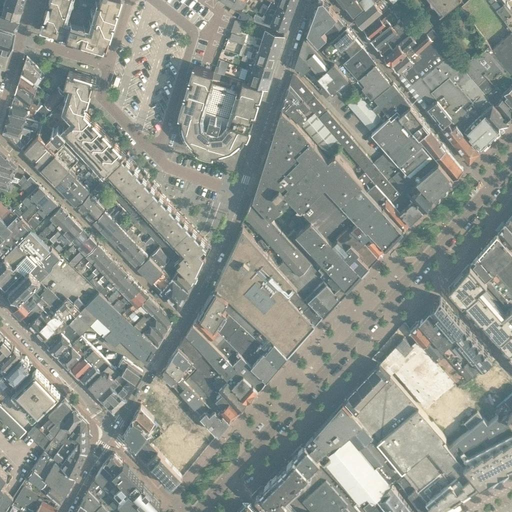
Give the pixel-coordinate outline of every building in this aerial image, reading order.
[(3,5),(4,5),(20,10),(22,2),(16,0),(3,0),(4,0),(3,5)] [(45,0),(37,29),(64,38),(65,37),(78,41),(77,42),(105,50),(116,12),(114,11),(115,7),(116,7),(118,0),(98,0),(89,30),(61,22),(68,0),(45,0)] [(247,0),(234,0),(231,6),(241,12),(248,0),(247,0)] [(296,0),(271,0),(271,2),(293,10),(296,0)] [(318,0),(312,17),(307,30),(317,42),(322,48),(331,39),(327,34),(322,29),(338,14),(325,0),(318,0)] [(351,12),(354,16),(371,1),(372,0),(341,0),(344,4),(346,3),(352,12),(351,12)] [(372,0),(371,1),(354,16),(362,27),(387,6),(382,0),(372,0)] [(435,0),(444,11),(457,0),(435,0)] [(511,71),(511,39),(479,0),(468,0),(461,7),(461,8),(465,13),(487,42),(511,71)] [(273,23),(285,28),(286,28),(293,10),(271,2),(270,2),(263,15),(255,12),(253,16),(254,18),(254,19),(272,26),(273,23)] [(496,8),(504,18),(511,11),(505,2),(496,8)] [(0,9),(0,14),(17,19),(20,10),(4,5),(2,10),(0,9)] [(378,47),(404,25),(404,26),(405,25),(400,20),(392,26),(385,18),(392,12),(388,7),(379,16),(363,29),(371,38),(378,47)] [(419,32),(422,36),(432,27),(421,13),(417,16),(425,27),(419,32)] [(0,25),(14,29),(17,19),(0,14),(0,25)] [(346,25),(338,14),(322,29),(327,34),(331,39),(346,25)] [(234,19),(231,28),(240,31),(244,21),(234,19)] [(346,25),(331,39),(322,48),(331,58),(355,36),(356,35),(347,24),(346,25)] [(0,45),(0,46),(4,47),(3,50),(7,51),(9,44),(9,45),(12,37),(12,36),(14,29),(0,25),(0,45)] [(384,54),(402,39),(409,32),(404,26),(404,25),(378,47),(384,54)] [(263,38),(281,44),(284,34),(261,26),(259,31),(264,32),(263,38)] [(441,98),(438,100),(442,104),(454,95),(461,105),(454,111),(460,118),(474,103),(481,111),(493,101),(478,84),(479,83),(478,83),(462,66),(463,65),(452,51),(432,27),(422,36),(410,48),(405,52),(413,60),(400,72),(401,73),(413,64),(439,96),(441,98)] [(240,31),(231,28),(228,38),(240,42),(243,32),(240,31)] [(331,58),(322,48),(317,42),(307,30),(295,66),(296,66),(302,73),(306,68),(312,74),(314,73),(316,76),(318,74),(334,60),(331,58)] [(413,37),(409,32),(402,39),(410,48),(422,36),(419,32),(413,37)] [(331,58),(334,60),(338,65),(363,44),(355,36),(331,58)] [(277,55),(281,44),(263,38),(261,38),(259,42),(261,43),(259,49),(277,55)] [(392,64),(405,52),(410,48),(402,39),(384,54),(392,64)] [(502,92),(511,82),(511,72),(501,59),(493,49),(492,48),(487,42),(481,47),(484,50),(476,57),(474,55),(473,55),(471,56),(471,57),(470,59),(467,59),(467,61),(466,62),(463,63),(464,64),(463,65),(462,66),(478,83),(486,76),(502,92)] [(363,44),(338,65),(349,77),(352,81),(356,78),(375,62),(374,62),(366,53),(368,52),(362,45),(363,45),(363,44)] [(258,54),(256,59),(274,65),(277,55),(259,49),(257,48),(256,53),(258,54)] [(413,60),(405,52),(392,64),(399,72),(400,72),(413,60)] [(35,85),(37,86),(37,85),(36,84),(44,73),(27,55),(21,74),(35,85)] [(254,64),(253,70),(271,75),(274,65),(256,59),(254,58),(252,63),(254,64)] [(219,66),(226,68),(228,62),(221,60),(219,66)] [(333,91),(349,77),(338,65),(334,60),(318,74),(326,83),(333,91)] [(390,81),(375,63),(375,62),(356,78),(371,96),(390,81)] [(401,73),(427,106),(437,98),(438,100),(441,98),(439,96),(413,64),(401,73)] [(190,81),(189,80),(185,91),(187,92),(185,96),(184,95),(180,108),(182,108),(181,113),(179,113),(179,115),(179,117),(179,119),(179,121),(180,123),(180,124),(180,126),(181,128),(182,131),(183,133),(184,135),(185,136),(185,137),(186,139),(188,141),(191,144),(192,145),(193,146),(194,145),(198,148),(198,149),(199,150),(202,151),(205,152),(207,152),(209,153),(213,153),(213,152),(218,152),(218,153),(221,153),(223,153),(225,152),(228,151),(230,150),(232,149),(234,148),(236,147),(238,146),(240,144),(241,143),(243,141),(244,139),(246,137),(248,134),(247,133),(249,129),(250,129),(253,117),(252,116),(254,112),(255,113),(258,102),(257,101),(258,97),(259,98),(263,86),(243,80),(240,90),(211,81),(211,79),(227,84),(230,76),(194,65),(190,76),(191,77),(190,81)] [(267,86),(271,75),(253,70),(248,68),(244,79),(267,86)] [(64,144),(79,159),(83,163),(92,172),(99,179),(99,178),(127,152),(87,109),(85,109),(86,106),(88,106),(97,76),(73,69),(81,72),(81,73),(69,69),(65,83),(69,84),(66,96),(43,120),(39,135),(24,149),(25,150),(26,149),(32,156),(31,158),(40,167),(64,144)] [(293,72),(290,83),(307,103),(316,96),(296,74),(293,72)] [(21,74),(18,84),(34,95),(34,94),(39,96),(41,91),(36,89),(37,86),(35,85),(21,74)] [(493,101),(509,120),(511,117),(511,102),(502,92),(486,76),(478,83),(479,83),(478,84),(493,101)] [(379,99),(382,102),(399,89),(393,81),(380,91),(383,95),(379,99)] [(511,82),(502,92),(511,102),(511,82)] [(307,103),(290,83),(282,106),(292,114),(297,119),(311,107),(307,103)] [(326,83),(319,90),(326,97),(333,91),(326,83)] [(18,84),(15,93),(29,106),(29,107),(34,113),(37,105),(31,102),(34,95),(18,84)] [(53,94),(44,103),(51,109),(65,95),(58,88),(57,88),(52,93),(53,94)] [(386,105),(389,102),(392,106),(405,96),(399,89),(382,102),(384,105),(385,104),(386,105)] [(369,129),(381,118),(359,94),(347,104),(369,129)] [(452,117),(448,120),(453,125),(456,122),(463,131),(471,140),(472,138),(481,148),(498,130),(481,111),(474,103),(460,118),(454,111),(461,105),(454,95),(442,104),(452,117)] [(410,221),(423,208),(405,188),(400,192),(373,162),(353,139),(316,96),(307,103),(311,107),(314,111),(313,112),(341,143),(387,195),(410,221)] [(400,112),(402,110),(410,103),(405,96),(392,106),(390,107),(391,108),(390,109),(391,111),(396,107),(400,112)] [(19,101),(18,99),(13,98),(9,112),(25,117),(28,109),(27,108),(22,106),(22,104),(18,103),(19,101)] [(427,106),(426,106),(431,113),(442,104),(438,100),(437,98),(427,106)] [(34,113),(41,120),(51,109),(44,103),(42,104),(39,101),(37,105),(34,113)] [(493,101),(481,111),(498,130),(509,120),(493,101)] [(463,168),(446,147),(410,103),(402,110),(414,126),(412,128),(454,177),(463,168)] [(452,117),(442,104),(431,113),(441,125),(448,120),(452,117)] [(386,246),(402,229),(403,228),(379,203),(380,202),(362,182),(362,181),(336,151),(329,158),(294,118),(290,115),(292,114),(282,106),(254,195),(272,216),(291,197),(293,199),(293,198),(300,206),(301,208),(301,207),(306,213),(311,217),(325,233),(342,217),(349,211),(367,229),(368,228),(386,246)] [(434,197),(454,177),(412,128),(398,111),(389,119),(387,117),(371,132),(387,150),(410,176),(413,173),(434,197)] [(40,122),(25,117),(9,112),(6,123),(22,128),(24,123),(38,128),(40,122)] [(328,154),(341,143),(313,112),(307,118),(306,118),(301,123),(328,154)] [(448,120),(441,125),(470,160),(479,150),(471,140),(463,131),(456,122),(453,125),(448,120)] [(30,130),(22,128),(6,123),(3,131),(7,132),(6,134),(17,145),(21,149),(34,136),(29,135),(30,130)] [(40,167),(55,183),(69,169),(76,162),(79,159),(64,144),(40,167)] [(0,159),(14,165),(18,166),(18,163),(0,145),(0,159)] [(423,208),(424,207),(434,197),(413,173),(410,176),(387,150),(373,162),(400,192),(405,188),(423,208)] [(158,189),(160,187),(127,152),(99,178),(101,181),(105,185),(109,189),(132,213),(138,220),(145,227),(148,230),(194,280),(211,245),(158,189)] [(13,170),(14,165),(0,159),(0,171),(11,175),(13,176),(15,171),(13,170)] [(62,189),(75,176),(69,169),(55,183),(62,189)] [(11,175),(0,171),(0,188),(6,190),(10,179),(19,182),(21,184),(27,178),(23,175),(20,178),(13,176),(11,175)] [(39,184),(30,175),(27,178),(21,184),(30,193),(39,184)] [(82,182),(75,176),(62,189),(68,196),(82,182)] [(101,189),(105,185),(101,181),(94,187),(99,192),(101,189)] [(89,190),(82,182),(68,196),(76,203),(89,190)] [(39,184),(30,193),(23,200),(29,207),(29,206),(46,190),(39,184)] [(41,207),(52,196),(46,190),(29,206),(29,207),(23,213),(21,214),(25,218),(38,204),(41,207)] [(85,212),(98,200),(90,192),(77,205),(85,212)] [(101,203),(98,200),(85,212),(92,219),(114,198),(111,194),(101,203)] [(387,195),(380,202),(379,203),(403,228),(410,221),(387,195)] [(55,199),(52,196),(41,207),(37,211),(44,217),(58,202),(55,199)] [(301,272),(311,262),(289,237),(253,197),(252,197),(245,214),(284,256),(300,273),(301,272)] [(99,226),(101,228),(112,217),(109,213),(116,206),(119,210),(123,207),(116,199),(93,221),(99,226)] [(57,224),(68,212),(61,205),(49,216),(53,220),(38,235),(42,238),(57,224)] [(13,210),(20,216),(21,214),(23,213),(16,206),(13,210)] [(106,234),(108,236),(119,224),(116,221),(126,210),(123,207),(119,210),(112,217),(101,228),(106,234)] [(300,207),(293,214),(302,224),(310,217),(300,207)] [(378,254),(386,246),(368,228),(367,229),(349,211),(342,217),(351,226),(378,254)] [(59,236),(75,220),(68,212),(57,224),(60,227),(49,237),(53,241),(58,236),(59,236)] [(119,224),(108,236),(115,243),(126,232),(123,228),(130,221),(134,224),(135,223),(138,220),(132,213),(119,224)] [(28,221),(34,227),(38,223),(32,216),(28,221)] [(332,240),(325,233),(311,217),(296,230),(315,251),(348,287),(362,271),(332,240)] [(351,226),(342,217),(325,233),(332,240),(337,235),(346,244),(351,240),(360,249),(358,251),(369,263),(378,254),(351,226)] [(0,260),(24,236),(31,229),(32,228),(21,218),(10,229),(0,218),(0,260)] [(82,227),(75,220),(59,236),(58,236),(65,244),(71,238),(82,227)] [(138,220),(135,223),(142,230),(145,227),(138,220)] [(511,229),(505,222),(497,231),(511,248),(511,229)] [(315,322),(288,294),(296,288),(298,286),(276,263),(243,226),(215,286),(226,294),(270,334),(287,353),(289,352),(289,351),(293,347),(314,324),(315,322)] [(89,234),(83,227),(82,227),(71,238),(75,242),(70,247),(71,248),(73,250),(78,245),(89,234)] [(120,249),(122,250),(134,239),(137,235),(130,228),(126,232),(115,243),(120,249)] [(51,249),(31,229),(24,236),(0,260),(0,281),(5,287),(19,274),(23,270),(17,263),(27,254),(36,264),(51,249)] [(311,262),(341,294),(348,287),(315,251),(296,230),(289,237),(311,262)] [(511,248),(497,231),(478,252),(500,276),(511,289),(511,248)] [(90,234),(89,234),(78,245),(81,249),(69,261),(73,265),(80,258),(97,241),(90,234)] [(137,235),(134,239),(122,250),(129,257),(141,246),(145,242),(143,240),(143,241),(137,235)] [(332,240),(362,271),(369,263),(358,251),(360,249),(351,240),(346,244),(337,235),(332,240)] [(145,242),(141,246),(129,257),(136,265),(148,254),(144,250),(154,241),(150,237),(145,242)] [(89,267),(94,262),(105,250),(98,243),(87,254),(90,258),(85,263),(89,267)] [(160,266),(162,268),(165,265),(172,257),(160,245),(138,266),(147,276),(149,274),(151,276),(160,266)] [(51,249),(36,264),(27,254),(17,263),(23,270),(19,274),(22,277),(8,290),(16,298),(19,301),(52,270),(54,264),(60,257),(51,248),(51,249)] [(63,255),(66,257),(73,250),(71,248),(63,255)] [(113,258),(105,250),(94,262),(98,265),(92,270),(96,274),(101,269),(113,258)] [(471,261),(470,262),(505,300),(510,296),(511,298),(511,289),(500,276),(478,252),(478,253),(471,261)] [(341,294),(311,262),(301,272),(300,273),(284,256),(276,263),(298,286),(296,288),(304,296),(306,294),(323,313),(341,294)] [(120,265),(114,259),(113,258),(101,269),(104,272),(99,277),(103,281),(108,276),(120,265)] [(79,262),(75,266),(83,273),(86,270),(79,262)] [(470,262),(448,287),(462,303),(465,301),(511,354),(511,298),(510,297),(504,302),(486,282),(487,281),(470,262)] [(127,272),(120,265),(108,276),(112,280),(104,287),(101,290),(105,294),(115,283),(127,272)] [(165,265),(162,268),(189,290),(193,282),(179,268),(175,273),(165,265)] [(160,266),(151,276),(158,283),(155,285),(177,306),(180,306),(189,290),(162,268),(160,266)] [(129,274),(127,272),(115,283),(119,287),(108,297),(111,301),(122,290),(122,291),(134,279),(129,274)] [(93,277),(89,280),(97,287),(100,284),(93,277)] [(118,310),(130,298),(141,287),(134,279),(122,291),(126,295),(120,300),(119,299),(112,305),(118,310)] [(63,316),(68,322),(77,313),(64,300),(63,302),(48,286),(40,294),(43,297),(48,302),(49,303),(52,306),(55,310),(57,308),(64,315),(63,316)] [(213,289),(199,312),(209,321),(219,305),(226,294),(215,286),(213,289)] [(122,314),(126,317),(149,294),(141,287),(130,298),(134,302),(122,314)] [(21,313),(24,316),(43,297),(40,294),(36,290),(34,288),(15,307),(16,308),(16,311),(18,313),(21,313)] [(304,296),(296,288),(288,294),(315,322),(323,313),(306,294),(304,296)] [(98,291),(84,305),(97,317),(111,329),(113,331),(108,336),(115,343),(120,337),(132,349),(147,363),(157,346),(140,330),(131,322),(126,317),(122,314),(118,310),(112,305),(110,303),(98,291)] [(141,309),(145,313),(148,316),(150,313),(152,314),(153,313),(168,327),(173,319),(149,294),(126,317),(131,322),(135,318),(133,317),(141,309)] [(279,363),(287,353),(270,334),(226,294),(219,305),(250,332),(271,351),(269,353),(279,363)] [(85,305),(76,296),(72,301),(81,309),(85,305)] [(430,307),(461,343),(476,362),(468,369),(472,373),(492,357),(440,296),(430,307)] [(48,302),(43,297),(24,316),(30,322),(49,303),(48,302)] [(49,303),(30,322),(36,329),(53,312),(55,310),(52,306),(49,303)] [(69,322),(77,331),(81,334),(94,347),(111,329),(97,317),(84,305),(77,313),(68,322),(69,322)] [(219,305),(209,321),(267,378),(279,363),(269,353),(271,351),(250,332),(219,305)] [(426,311),(423,316),(419,320),(432,335),(433,336),(437,333),(453,350),(461,343),(430,307),(426,311)] [(54,325),(60,319),(56,316),(57,315),(53,312),(36,329),(35,330),(42,338),(54,326),(54,325)] [(209,321),(199,312),(193,322),(210,339),(220,349),(259,387),(267,378),(209,321)] [(144,330),(158,344),(168,327),(153,313),(152,314),(150,313),(148,316),(145,313),(134,324),(142,332),(144,330)] [(49,344),(61,332),(60,331),(69,322),(68,322),(63,316),(60,319),(54,325),(54,326),(42,338),(43,338),(48,343),(49,344)] [(428,340),(432,335),(419,320),(410,329),(417,338),(429,352),(434,346),(428,340)] [(72,342),(81,334),(77,331),(69,322),(60,331),(61,332),(49,344),(59,355),(72,342)] [(259,387),(220,349),(210,339),(193,322),(186,333),(210,356),(209,357),(222,371),(247,400),(259,387)] [(214,400),(216,399),(223,392),(213,382),(217,378),(216,376),(222,371),(209,357),(210,356),(186,333),(178,344),(189,355),(194,361),(193,363),(197,368),(192,374),(185,380),(186,380),(191,376),(214,400)] [(0,336),(0,358),(13,345),(2,334),(0,336)] [(380,361),(380,362),(390,374),(394,370),(425,407),(447,388),(448,387),(452,383),(453,382),(454,382),(453,381),(429,352),(417,338),(416,339),(415,339),(411,343),(410,344),(403,336),(403,337),(381,360),(380,361)] [(84,344),(78,349),(72,342),(59,355),(69,365),(87,347),(84,344)] [(189,355),(178,344),(172,355),(192,374),(197,368),(193,363),(194,361),(189,355)] [(14,346),(0,360),(3,364),(0,367),(0,375),(5,371),(21,354),(14,346)] [(70,366),(97,394),(114,377),(109,372),(108,373),(105,370),(103,372),(97,366),(101,361),(93,352),(88,357),(84,353),(70,366)] [(15,361),(5,371),(0,375),(10,385),(12,385),(29,367),(26,364),(29,361),(28,361),(28,358),(25,355),(23,355),(22,354),(15,361)] [(169,360),(166,365),(179,377),(181,376),(185,380),(192,374),(172,355),(169,360)] [(116,369),(136,383),(143,370),(122,356),(116,368),(116,369)] [(511,381),(494,359),(469,379),(494,406),(511,390),(511,381)] [(381,445),(389,454),(437,511),(480,483),(454,452),(448,444),(444,439),(445,437),(438,430),(396,381),(390,374),(380,362),(345,398),(354,407),(352,410),(366,427),(381,445)] [(184,396),(193,387),(186,380),(185,380),(181,376),(179,377),(166,365),(161,373),(169,380),(184,396)] [(51,384),(48,382),(49,381),(36,369),(15,390),(16,391),(23,398),(30,406),(37,413),(38,414),(60,393),(51,384)] [(223,392),(239,409),(247,400),(222,371),(216,376),(217,378),(213,382),(223,392)] [(161,373),(141,404),(155,419),(158,422),(161,426),(160,427),(163,430),(166,433),(168,430),(170,433),(177,427),(202,452),(218,432),(202,415),(203,415),(184,396),(169,380),(161,373)] [(214,400),(191,376),(186,380),(193,387),(209,404),(214,400)] [(97,394),(106,402),(117,390),(113,385),(118,381),(114,377),(97,394)] [(127,399),(135,385),(128,379),(117,390),(106,402),(114,411),(127,399)] [(209,404),(193,387),(184,396),(203,415),(202,415),(218,432),(229,419),(223,412),(220,414),(215,408),(210,412),(207,409),(210,405),(209,404)] [(229,419),(239,409),(223,392),(216,399),(220,403),(218,405),(215,407),(215,408),(220,414),(223,412),(229,419)] [(511,406),(511,392),(499,404),(503,408),(508,404),(511,408),(511,406)] [(47,425),(49,427),(55,433),(73,407),(64,398),(61,400),(62,400),(49,413),(51,415),(44,421),(48,425),(47,425)] [(422,511),(436,511),(437,511),(389,454),(381,445),(366,427),(352,410),(354,407),(345,398),(343,400),(345,403),(335,411),(333,410),(314,432),(313,434),(331,452),(331,456),(327,460),(324,463),(358,499),(366,493),(367,494),(368,495),(371,499),(375,496),(391,483),(396,479),(422,511)] [(214,400),(209,404),(210,405),(207,409),(210,412),(215,408),(215,407),(218,405),(220,403),(216,399),(214,400)] [(0,415),(21,435),(27,429),(0,404),(0,415)] [(145,427),(155,419),(141,404),(133,417),(143,423),(142,424),(145,427)] [(492,406),(482,415),(483,417),(487,421),(497,413),(492,406)] [(73,407),(55,433),(64,438),(75,422),(82,415),(73,407)] [(511,411),(508,414),(506,412),(500,417),(498,414),(487,422),(483,417),(467,429),(448,445),(480,483),(481,482),(488,478),(489,478),(497,473),(509,466),(511,464),(511,411)] [(481,417),(476,411),(462,422),(467,428),(481,417)] [(55,433),(49,427),(45,431),(36,423),(27,432),(45,449),(61,463),(75,476),(87,451),(87,427),(86,420),(82,415),(75,422),(64,438),(55,433)] [(145,427),(142,424),(143,423),(133,417),(124,432),(124,436),(136,449),(148,438),(152,434),(148,431),(145,427)] [(28,429),(37,421),(34,418),(25,426),(28,429)] [(148,431),(158,422),(155,419),(145,427),(148,431)] [(157,435),(163,430),(160,427),(161,426),(158,422),(148,431),(152,434),(148,438),(151,442),(157,435)] [(177,427),(165,438),(191,464),(201,453),(177,427)] [(163,431),(151,442),(182,475),(190,465),(165,438),(168,436),(163,431)] [(320,454),(327,460),(331,456),(331,452),(313,434),(305,443),(317,456),(320,454)] [(148,438),(136,449),(147,460),(158,450),(151,442),(148,438)] [(357,500),(317,456),(305,443),(283,467),(256,494),(256,496),(265,506),(264,507),(267,511),(361,511),(354,502),(357,500)] [(65,494),(75,476),(61,463),(45,449),(33,467),(65,494)] [(172,486),(182,476),(166,458),(162,453),(158,450),(147,460),(172,486)] [(107,457),(117,468),(123,462),(114,452),(111,452),(107,457)] [(107,457),(103,463),(152,511),(161,501),(123,462),(117,468),(107,457)] [(103,463),(95,475),(132,511),(151,511),(152,511),(103,463)] [(47,491),(60,503),(65,494),(33,467),(28,475),(42,487),(43,486),(47,490),(47,491)] [(132,511),(95,475),(88,488),(112,511),(132,511)] [(13,497),(10,502),(12,503),(24,485),(32,490),(34,485),(25,477),(13,496),(13,497)] [(414,511),(391,483),(375,496),(385,508),(388,511),(414,511)] [(0,511),(1,511),(12,496),(5,487),(0,494),(0,511)] [(87,508),(91,511),(112,511),(88,488),(81,502),(87,508)] [(358,499),(357,500),(354,502),(361,511),(377,511),(382,509),(382,510),(385,508),(375,496),(371,499),(368,495),(366,493),(358,499)] [(27,511),(35,511),(30,509),(31,506),(29,505),(31,501),(19,494),(12,503),(27,511)] [(13,496),(12,496),(1,511),(2,511),(4,510),(10,502),(13,497),(13,496)] [(40,503),(34,500),(33,502),(31,501),(29,505),(31,506),(30,509),(35,511),(55,511),(58,507),(42,499),(40,503)] [(76,510),(78,511),(84,511),(87,508),(81,502),(76,510)]
